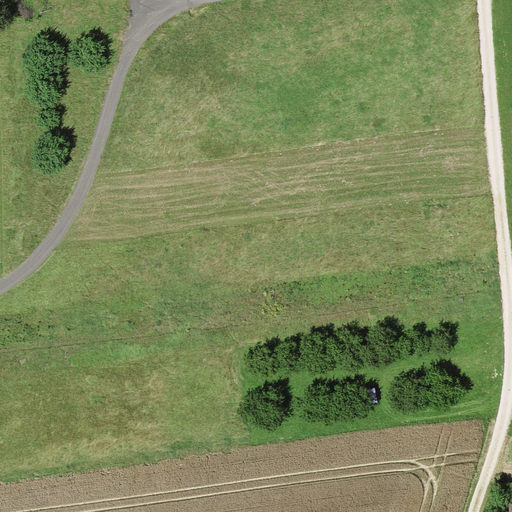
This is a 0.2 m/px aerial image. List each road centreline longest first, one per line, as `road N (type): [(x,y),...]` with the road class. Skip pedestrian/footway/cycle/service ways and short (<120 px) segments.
road 1 (track): [(478,511),(510,371),(482,0)]
road 2 (track): [(0,287),(44,253),(79,193),(140,28),(163,0)]
